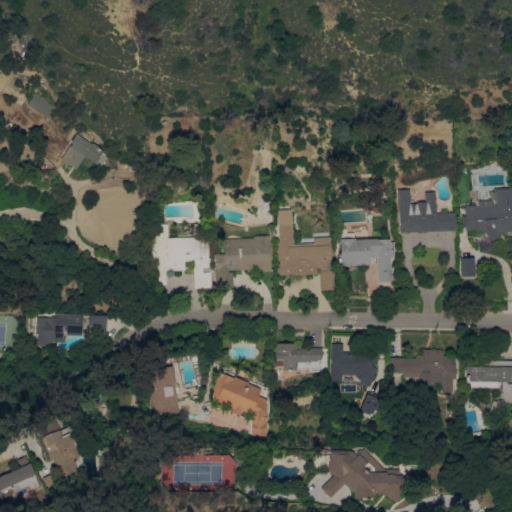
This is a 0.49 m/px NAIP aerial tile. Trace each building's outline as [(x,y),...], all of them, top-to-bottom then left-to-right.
[(35,93),(56,107),(49,119),(28,105),(35,93)] [(89,141),(89,142),(92,144),(93,142),(99,146),(98,147),(103,151),(103,152),(108,155),(106,158),(101,166),(96,162),(95,163),(84,156),(76,169),(61,159),(70,145),(71,146),(72,143),(71,142),(77,134),(81,137),(83,135),(84,135),(90,139),(89,141)] [(466,230),(465,205),(476,204),(476,200),(491,200),(490,190),(495,189),(494,188),(511,187),(511,231),(499,232),(501,236),(488,241),(485,234),(473,234),(473,230),(466,230)] [(411,203),(417,203),(417,202),(425,201),(425,192),(435,191),(436,197),(436,200),(436,205),(437,204),(437,208),(436,208),(436,213),(455,212),(455,230),(400,232),(399,213),(398,189),(410,189),(411,203)] [(166,271),(167,284),(154,285),(152,250),(154,250),(153,224),(168,223),(169,238),(199,236),(199,238),(208,237),(209,271),(211,271),(211,287),(194,288),(192,260),(183,260),(184,270),(166,271)] [(316,273),(279,274),(277,239),(280,239),(279,225),(293,224),(294,244),(314,243),(314,237),(330,237),(332,266),(328,266),(328,269),(316,270),(316,273)] [(223,239),(253,238),(253,236),(270,235),(270,239),(269,239),(271,271),(260,271),(260,269),(228,270),(228,272),(233,272),(233,287),(216,288),(215,270),(216,270),(215,254),(224,254),(223,239)] [(339,239),(356,238),(356,239),(378,239),(390,239),(390,241),(394,241),(394,256),(390,257),(391,281),(378,282),(377,257),(370,257),(370,264),(338,265),(338,253),(340,253),(339,239)] [(52,265),(58,255),(63,258),(57,268),(52,265)] [(472,276),(472,257),(458,257),(459,276),(472,276)] [(320,270),(334,270),(334,289),(321,290),(320,270)] [(104,316),(103,333),(85,332),(85,330),(82,330),(82,336),(66,335),(65,342),(52,342),(52,346),(35,345),(37,317),(52,318),(53,315),(55,315),(55,313),(104,316)] [(275,349),(275,343),(296,343),(296,347),(322,348),(322,352),(325,352),(325,361),(322,361),(322,371),(310,371),(311,368),(298,368),(298,370),(284,369),(284,366),(275,365),(276,349),(275,349)] [(331,380),(333,343),(343,344),(343,352),(362,352),(368,346),(380,358),(373,365),(379,370),(375,374),(377,377),(371,383),(372,384),(368,388),(351,371),(342,373),(342,381),(331,380)] [(389,357),(419,358),(419,355),(424,355),(424,352),(423,352),(423,349),(431,349),(431,351),(433,351),(435,349),(439,349),(441,351),(443,351),(443,355),(451,355),(451,363),(456,363),(455,378),(453,378),(453,389),(452,391),(450,392),(447,393),(447,399),(437,399),(437,393),(429,393),(429,384),(419,384),(419,377),(404,377),(404,373),(389,373),(389,357)] [(467,371),(469,371),(469,366),(472,366),(472,360),(511,360),(511,403),(510,403),(502,419),(489,413),(493,400),(495,401),(497,401),(501,399),(503,399),(503,392),(502,392),(502,382),(498,382),(498,387),(467,387),(467,371)] [(149,370),(171,366),(178,402),(176,402),(178,414),(152,419),(150,404),(153,404),(148,379),(147,370),(149,370)] [(219,372),(233,378),(234,376),(249,382),(248,384),(261,389),(258,396),(267,399),(264,406),(268,407),(267,411),(267,413),(266,417),(267,417),(266,435),(252,434),(252,416),(241,412),(240,415),(232,412),(233,409),(223,405),(222,407),(212,403),(213,398),(211,397),(214,391),(212,390),(219,372)] [(370,391),(383,396),(377,410),(375,409),(373,414),(369,412),(369,414),(366,413),(366,411),(361,409),(367,394),(369,395),(370,391)] [(55,417),(59,425),(46,432),(42,424),(55,417)] [(51,460),(41,438),(59,430),(62,437),(69,433),(66,427),(76,422),(81,433),(73,436),(82,455),(73,459),(79,470),(65,476),(72,491),(68,492),(53,459),(51,460)] [(321,488),(333,475),(330,475),(330,471),(329,469),(328,468),(328,466),(328,462),(329,461),(330,459),(330,450),(347,450),(349,451),(351,451),(354,453),(359,449),(360,450),(363,448),(384,468),(399,469),(399,475),(402,475),(402,488),(404,490),(396,502),(383,493),(374,493),(374,498),(354,498),(354,489),(351,488),(345,482),(330,497),(321,488)] [(232,458),(236,454),(239,458),(247,458),(248,465),(235,466),(235,462),(232,458)] [(28,487),(15,493),(12,487),(1,492),(0,490),(0,475),(17,467),(15,461),(26,456),(40,486),(30,491),(28,487)] [(43,478),(55,473),(63,490),(50,495),(43,478)]
